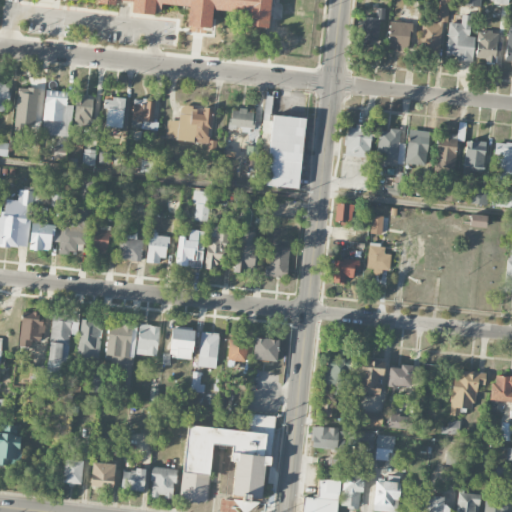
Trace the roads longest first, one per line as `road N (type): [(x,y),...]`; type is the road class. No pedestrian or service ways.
road 1 (residential): [(511,335),(0,276)]
road 2 (residential): [(511,105),(0,46)]
road 3 (tertiary): [(286,511),(341,0)]
